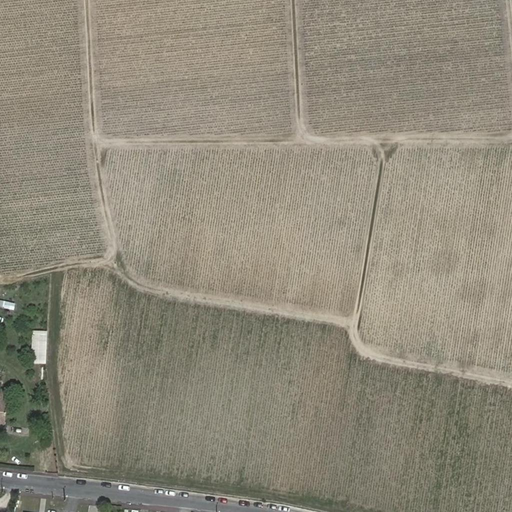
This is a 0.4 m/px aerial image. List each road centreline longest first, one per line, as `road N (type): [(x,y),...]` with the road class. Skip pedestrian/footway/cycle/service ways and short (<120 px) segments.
road 1 (track): [(511,138),(94,145),(85,0)]
road 2 (track): [(511,385),(374,356),(354,336),(356,325),(144,286),(114,265),(84,259),(0,270)]
road 3 (residential): [(0,477),(232,511)]
road 4 (track): [(356,325),(380,138)]
road 5 (track): [(294,0),(302,140)]
road 6 (track): [(114,265),(94,145)]
